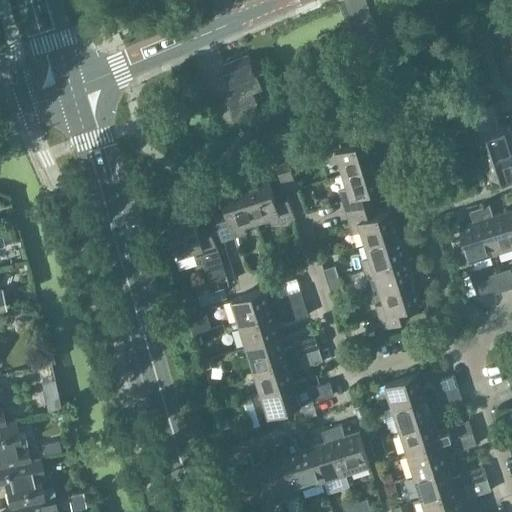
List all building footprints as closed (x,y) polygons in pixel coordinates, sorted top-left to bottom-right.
[(511,23),(510,24),(511,30),(511,41),(503,45),(511,70),(511,23)] [(224,66),(223,66),(236,95),(226,99),(233,115),(243,110),(242,109),(257,103),(253,93),(263,89),(257,76),(257,74),(251,61),(249,55),(224,66)] [(260,57),(251,61),(257,74),(257,76),(266,72),(260,57)] [(226,99),(213,104),(223,129),(236,123),(235,120),(260,110),(257,103),(242,109),(243,110),(233,115),(226,99)] [(474,123),(498,116),(494,103),(470,111),(474,123)] [(474,123),(478,135),(486,159),(511,150),(511,123),(502,127),(498,116),(474,123)] [(344,173),(377,162),(369,139),(327,152),(331,163),(340,160),(344,173)] [(511,150),(486,159),(493,182),(511,175),(511,150)] [(278,164),(287,190),(288,190),(288,191),(299,187),(291,160),(278,164)] [(347,211),(370,203),(367,192),(384,186),(377,162),(344,173),(349,186),(339,189),(347,211)] [(246,185),(258,219),(270,216),(273,225),(297,218),(288,190),(276,194),(270,177),(246,185)] [(246,185),(223,192),(228,209),(216,212),(219,222),(225,240),(248,233),(245,224),(258,219),(246,185)] [(367,243),(399,233),(391,209),(374,214),(370,203),(347,211),(353,233),(363,230),(367,243)] [(480,207),(494,251),(511,245),(511,225),(507,211),(494,215),(490,204),(480,207)] [(494,251),(480,207),(471,210),(474,221),(461,226),(471,258),(494,251)] [(221,241),(225,240),(219,222),(216,223),(199,228),(194,212),(169,220),(180,255),(194,250),(197,259),(203,257),(210,280),(227,275),(217,243),(221,241)] [(399,233),(367,243),(371,256),(362,259),(365,269),(406,256),(399,233)] [(414,279),(406,256),(365,269),(368,279),(377,276),(382,289),(414,279)] [(329,280),(342,276),(338,264),(325,268),(329,280)] [(498,265),(483,269),(486,279),(501,275),(498,265)] [(342,276),(329,280),(333,292),(345,288),(342,276)] [(495,289),(491,278),(479,282),(482,293),(495,289)] [(414,279),(382,289),(386,302),(376,305),(384,327),(407,320),(404,308),(421,302),(414,279)] [(241,322),(306,302),(301,289),(279,296),(281,300),(270,303),(265,288),(233,298),(241,322)] [(196,301),(186,304),(189,312),(198,309),(196,301)] [(241,322),(248,345),(280,335),(276,322),(286,318),(287,321),(309,314),(306,302),(241,322)] [(199,310),(189,314),(196,336),(206,332),(199,310)] [(248,345),(255,368),(320,348),(316,335),(294,342),(295,345),(284,348),(280,335),(248,345)] [(262,391),(295,381),(290,367),(301,364),(302,367),(324,360),(320,348),(255,368),(262,391)] [(459,386),(455,373),(433,380),(434,383),(424,386),(419,372),(387,382),(395,407),(459,386)] [(295,381),(262,391),(253,394),(262,424),(287,416),(285,410),(335,394),(331,381),(309,388),(309,391),(299,394),(295,381)] [(402,429),(434,419),(430,406),(440,402),(441,405),(463,398),(459,386),(395,407),(402,429)] [(51,393),(39,396),(43,410),(54,407),(51,393)] [(367,405),(361,407),(363,414),(369,412),(367,405)] [(409,452),(474,432),(470,419),(448,426),(449,429),(438,432),(434,419),(402,429),(409,452)] [(0,467),(31,460),(27,445),(22,446),(16,420),(5,423),(0,424),(0,467)] [(346,435),(343,424),(333,427),(347,471),(370,463),(360,430),(346,435)] [(324,478),(347,471),(333,427),(323,430),(327,441),(313,445),(324,478)] [(474,432),(409,452),(417,475),(449,465),(444,451),(455,448),(455,451),(478,444),(474,432)] [(382,437),(371,440),(376,454),(387,451),(382,437)] [(301,485),(324,478),(313,445),(301,449),(297,438),(287,441),(301,485)] [(58,440),(41,444),(44,454),(60,450),(58,440)] [(278,492),(301,485),(287,441),(277,445),(281,456),(268,460),(278,492)] [(278,492),(268,460),(255,464),(251,453),(240,456),(254,500),(278,492)] [(44,500),(44,499),(38,476),(44,474),(40,458),(31,460),(0,467),(0,483),(6,483),(11,508),(44,500)] [(417,475),(424,498),(489,477),(485,465),(462,472),(463,475),(453,478),(449,465),(417,475)] [(392,474),(384,476),(386,483),(394,480),(392,474)] [(492,490),(489,477),(424,498),(428,511),(460,511),(463,511),(459,497),(469,494),(470,497),(492,490)] [(396,484),(386,487),(390,498),(399,495),(396,484)] [(58,511),(55,497),(44,499),(44,500),(11,508),(6,509),(6,506),(0,507),(0,511),(58,511)] [(357,501),(360,511),(362,511),(372,509),(369,497),(357,501)] [(360,511),(357,501),(344,505),(346,511),(360,511)]
